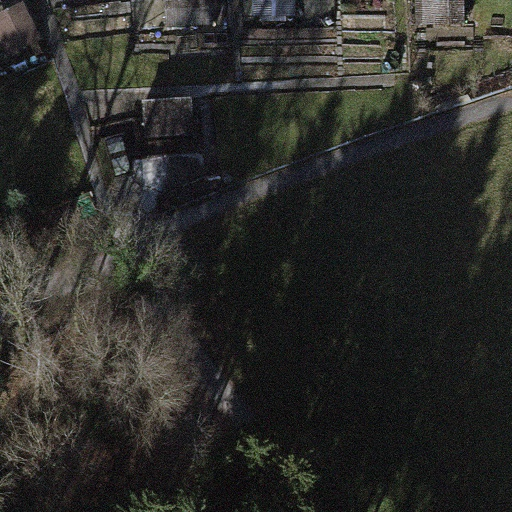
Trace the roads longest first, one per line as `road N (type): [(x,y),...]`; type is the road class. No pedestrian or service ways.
road 1 (track): [(117,244),(310,511)]
road 2 (track): [(0,303),(117,244)]
